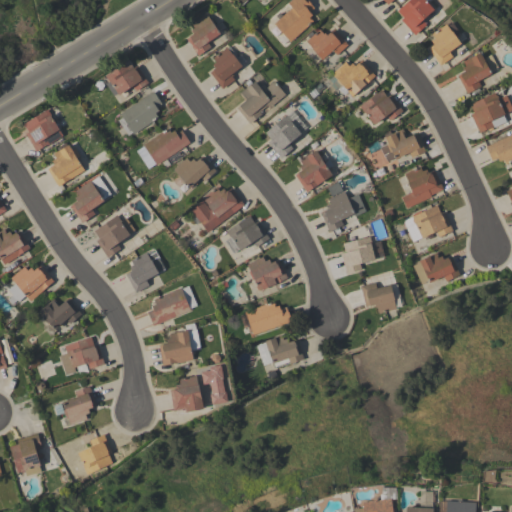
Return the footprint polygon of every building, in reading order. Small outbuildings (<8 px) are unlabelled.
[(290,42),(273,23),(291,7),(287,3),(290,0),(308,0),(311,3),(311,4),(314,8),(309,12),(312,15),(309,17),(313,21),(290,42)] [(400,20),(403,17),(397,10),(408,0),(427,0),(426,1),(433,9),(421,20),(426,25),(414,35),(400,20)] [(447,0),(438,0),(435,3),(440,11),(450,4),(447,0)] [(186,38),(192,34),(190,30),(194,28),(191,23),(206,13),(220,33),(207,42),(210,47),(197,56),(186,38)] [(460,44),(449,52),(452,57),(440,65),(428,48),(433,45),(430,41),(434,38),(431,34),(445,24),(447,26),(453,22),(460,32),(455,36),(460,44)] [(336,54),(332,50),(321,59),(305,41),(319,29),(323,34),(324,33),(326,35),(334,29),(347,45),(336,54)] [(209,72),(215,68),(212,64),(215,62),(212,57),(226,47),(232,55),(232,54),(241,66),(230,75),(234,79),(222,88),(209,72)] [(490,54),(498,68),(490,72),(491,73),(477,81),(480,86),(467,93),(457,75),(464,71),(462,67),(465,66),(462,61),(472,56),(472,57),(479,53),(483,59),(484,58),(490,54)] [(128,60),(133,68),(136,66),(148,83),(135,92),(131,86),(118,95),(117,93),(113,96),(105,84),(108,81),(105,76),(128,60)] [(375,76),(363,86),(359,82),(348,92),(348,91),(344,95),(337,88),(335,90),(326,79),(332,74),(331,73),(344,61),(348,66),(351,63),(354,66),(358,62),(358,63),(361,61),(375,76)] [(485,89),(480,80),(496,72),(501,81),(485,89)] [(249,124),(236,108),(246,100),(244,97),(242,98),(238,93),(247,86),(247,87),(254,81),(260,88),(259,88),(262,91),(268,87),(267,86),(271,82),(272,83),(274,81),(285,94),(269,108),(266,105),(258,112),(260,114),(249,124)] [(381,89),(387,97),(390,95),(402,111),(390,121),(386,116),(374,125),(364,112),(363,112),(359,106),(381,89)] [(152,91),(161,104),(156,107),(158,111),(155,113),(157,117),(133,134),(132,132),(127,135),(117,120),(122,117),(119,113),(152,91)] [(511,109),(504,113),(504,114),(490,121),(493,126),(491,127),(492,129),(488,131),(487,129),(479,133),(470,114),(473,113),(469,104),(494,93),(496,99),(505,95),(511,109)] [(47,109),(51,115),(50,116),(62,136),(47,145),(46,144),(36,151),(25,134),(28,132),(23,124),(47,109)] [(267,143),(271,140),(265,133),(286,115),(291,120),(290,121),(301,134),(288,144),(292,148),(280,158),(267,143)] [(175,152),(178,156),(168,163),(165,159),(156,165),(142,145),(167,128),(170,132),(173,130),(175,133),(180,129),(189,142),(175,152)] [(425,151),(411,158),(409,153),(396,159),(395,158),(387,161),(384,156),(383,156),(379,147),(388,143),(386,140),(383,134),(389,131),(391,134),(402,128),(407,138),(416,133),(425,151)] [(511,134),(511,160),(505,164),(503,159),(499,161),(497,158),(492,160),(485,147),(511,134)] [(47,169),(54,165),(51,161),(55,158),(53,153),(60,149),(60,150),(69,145),(72,150),(75,148),(75,149),(80,146),(86,158),(79,162),(84,170),(57,187),(47,169)] [(139,150),(144,148),(153,161),(148,164),(139,150)] [(294,175),(301,170),(299,166),(301,164),(299,160),(307,154),(307,155),(315,150),(324,163),(329,160),(332,165),(327,168),(332,175),(306,192),(294,175)] [(186,157),(189,161),(192,158),(195,161),(201,156),(215,170),(204,181),(200,177),(189,187),(173,170),(186,157)] [(419,166),(422,171),(426,169),(428,173),(434,170),(443,189),(430,195),(431,197),(406,208),(401,197),(412,192),(404,173),(419,166)] [(110,194),(103,199),(104,201),(91,209),(94,214),(81,223),(70,206),(77,201),(74,197),(78,195),(74,190),(89,180),(90,181),(98,175),(110,194)] [(207,232),(190,209),(202,200),(209,210),(210,209),(201,198),(216,187),(219,191),(223,188),(226,192),(231,188),(244,205),(207,232)] [(357,194),(365,212),(354,217),(353,214),(340,220),(343,226),(328,232),(320,213),(327,210),(325,206),(330,204),(328,199),(344,191),(347,198),(357,194)] [(436,205),(440,214),(444,212),(452,231),(438,237),(436,232),(422,239),(422,238),(412,242),(402,221),(436,205)] [(95,241),(99,238),(93,231),(116,215),(117,216),(122,212),(134,229),(128,234),(129,235),(116,244),(120,248),(107,257),(95,241)] [(269,238),(256,247),(252,242),(239,251),(238,250),(233,253),(224,241),(229,237),(225,231),(249,215),(254,223),(257,221),(269,238)] [(30,248),(4,265),(0,258),(0,230),(3,228),(5,231),(4,232),(5,233),(9,231),(12,235),(19,230),(30,248)] [(341,254),(344,253),(342,243),(369,237),(375,261),(359,264),(361,270),(346,273),(341,254)] [(125,274),(131,271),(129,267),(133,265),(131,260),(146,252),(158,273),(146,280),(148,285),(135,292),(125,274)] [(412,266),(420,262),(419,261),(428,257),(428,256),(436,252),(438,257),(441,256),(443,259),(450,256),(459,275),(445,282),(443,276),(429,283),(428,280),(421,284),(412,266)] [(247,263),(246,261),(257,255),(258,258),(262,256),(264,261),(268,259),(270,263),(278,259),(287,278),(259,291),(253,278),(251,279),(247,271),(249,270),(246,264),(247,263)] [(24,266),(27,270),(30,267),(33,271),(40,265),(53,282),(30,301),(25,296),(18,302),(7,289),(15,283),(10,278),(24,266)] [(378,313),(376,308),(375,308),(374,305),(370,306),(370,305),(365,306),(360,286),(375,282),(377,290),(391,286),(394,300),(393,300),(395,309),(378,313)] [(153,326),(147,311),(153,309),(151,305),(155,304),(153,299),(180,287),(180,288),(188,285),(196,306),(189,309),(190,310),(153,326)] [(81,314),(69,324),(66,319),(54,329),(48,323),(47,324),(42,317),(44,315),(39,310),(52,299),(58,306),(67,298),(81,314)] [(252,335),(244,312),(273,301),(275,306),(278,305),(280,309),(285,307),(290,321),(252,335)] [(158,345),(162,345),(162,344),(166,343),(166,339),(170,338),(169,333),(187,330),(193,360),(162,366),(158,345)] [(190,350),(198,349),(195,330),(186,331),(190,350)] [(303,359),(289,364),(288,362),(274,367),(273,363),(272,363),(268,351),(267,352),(264,341),(281,335),(282,339),(287,338),(288,342),(296,339),(303,359)] [(59,355),(66,353),(63,345),(90,337),(93,346),(97,344),(104,364),(89,369),(87,362),(73,366),(75,371),(65,375),(59,355)] [(0,369),(10,367),(3,340),(0,340),(0,369)] [(261,365),(269,363),(263,342),(255,345),(261,365)] [(199,370),(202,385),(207,384),(211,405),(225,403),(219,366),(199,370)] [(168,391),(173,390),(172,389),(174,389),(173,385),(179,384),(178,379),(195,375),(197,384),(202,409),(184,412),(183,409),(172,411),(168,391)] [(207,375),(211,397),(201,399),(196,377),(207,375)] [(76,397),(74,391),(89,386),(96,406),(88,408),(89,413),(85,414),(86,419),(70,425),(67,418),(66,419),(63,410),(64,409),(61,401),(76,397)] [(37,433),(41,449),(36,451),(40,465),(24,470),(24,471),(20,473),(20,472),(16,473),(9,446),(17,444),(16,440),(37,433)] [(111,453),(108,454),(112,463),(86,475),(83,468),(84,467),(77,452),(91,446),(88,440),(103,434),(111,453)] [(372,501),(372,499),(376,499),(377,500),(390,498),(392,511),(354,511),(354,509),(362,507),(361,502),(372,501)] [(456,501),(457,500),(461,500),(461,502),(475,502),(474,511),(445,511),(446,501),(456,501)]
